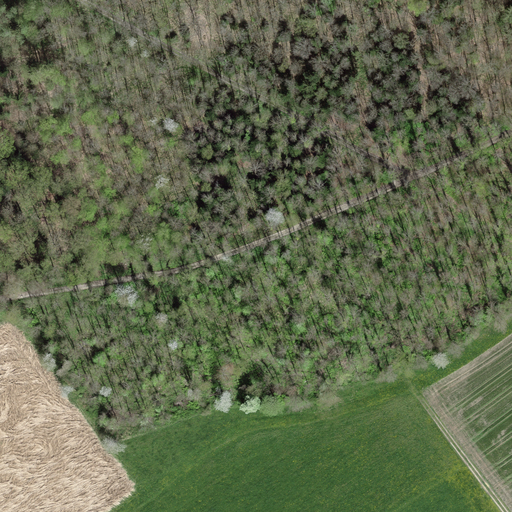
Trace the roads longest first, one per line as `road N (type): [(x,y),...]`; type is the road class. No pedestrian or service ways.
road 1 (track): [(0,296),(256,247),(409,176)]
road 2 (track): [(81,0),(409,176)]
road 3 (track): [(505,511),(419,396)]
